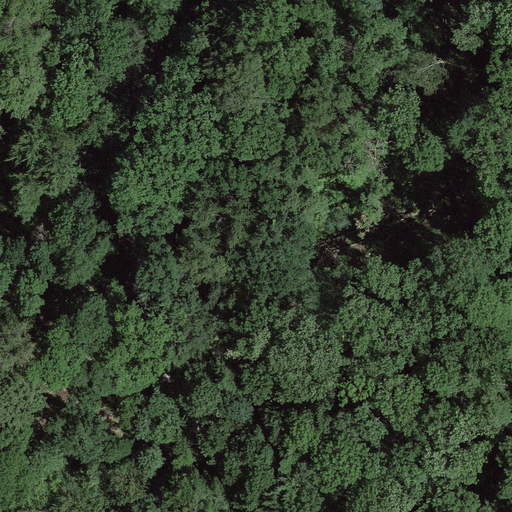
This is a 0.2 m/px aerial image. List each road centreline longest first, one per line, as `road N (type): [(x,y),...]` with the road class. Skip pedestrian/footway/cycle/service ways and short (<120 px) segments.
road 1 (track): [(121,143),(160,343),(249,511)]
road 2 (track): [(0,301),(218,0)]
